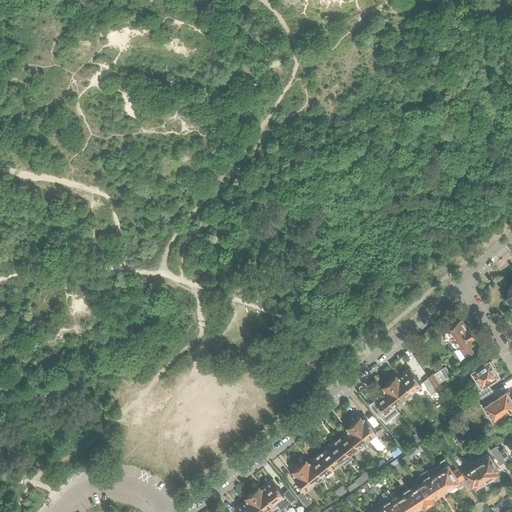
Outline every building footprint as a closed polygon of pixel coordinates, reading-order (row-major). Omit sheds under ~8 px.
[(467,342),(475,336),(468,325),(466,326),(463,322),(464,319),(458,317),(457,321),(446,328),(447,330),(446,331),(446,333),(447,334),(448,336),(449,336),(451,336),(453,340),(453,341),(452,343),(453,344),(454,346),(456,346),(457,346),(458,348),(452,352),(459,363),(474,353),(467,342)] [(487,383),(499,376),(498,373),(499,373),(495,367),(494,368),(490,361),(473,372),(474,374),(472,376),(477,383),(474,384),(477,388),(479,387),(480,388),(476,391),(481,399),(492,391),(489,385),(488,385),(487,383)] [(422,384),(409,368),(400,376),(413,391),(422,384)] [(446,379),(440,370),(434,374),(433,373),(427,376),(428,378),(435,387),(446,379)] [(413,391),(400,376),(400,375),(398,377),(397,376),(395,377),(393,376),(389,380),(404,399),(413,391)] [(437,391),(435,387),(428,378),(423,382),(432,395),(437,391)] [(404,399),(389,380),(384,383),(385,385),(383,387),(384,388),(382,390),(395,406),(404,399)] [(395,406),(382,390),(373,398),(386,413),(395,406)] [(511,398),(507,391),(496,399),(494,397),(496,396),(492,391),(481,399),(495,420),(500,417),(511,408),(511,398)] [(376,430),(364,416),(362,418),(361,416),(359,418),(357,417),(353,420),(368,439),(377,432),(379,434),(385,429),(382,425),(376,430)] [(368,439),(353,420),(349,424),(349,426),(347,427),(348,429),(346,431),(359,447),(359,446),(363,450),(366,448),(363,444),(368,439)] [(359,447),(346,431),(337,439),(350,454),(359,447)] [(408,439),(405,441),(406,443),(409,441),(412,444),(420,438),(417,435),(415,433),(408,439)] [(350,454),(337,439),(328,446),(341,461),(350,454)] [(341,461),(328,446),(319,453),(331,468),(341,461)] [(504,458),(497,446),(491,450),(500,465),(506,461),(504,458)] [(508,455),(503,448),(501,450),(498,446),(497,446),(504,458),(508,455)] [(331,468),(319,453),(311,460),(323,475),(331,468)] [(411,459),(408,454),(401,458),(405,463),(411,459)] [(496,470),(498,469),(489,455),(477,463),(488,482),(496,478),(494,476),(496,475),(496,474),(497,472),(496,471),(496,470)] [(393,467),(400,461),(398,458),(391,464),(393,467)] [(464,471),(461,466),(458,468),(454,471),(449,463),(448,463),(445,458),(439,462),(440,463),(435,466),(435,467),(438,470),(450,490),(456,486),(456,484),(467,476),(464,471)] [(323,475),(311,460),(310,460),(308,462),(307,460),(305,461),(303,461),(299,464),(314,483),(323,475)] [(488,482),(477,463),(464,471),(467,476),(472,485),(475,484),(475,485),(476,485),(478,486),(479,485),(480,484),(482,487),(488,482)] [(314,483),(299,464),(295,467),(295,470),(293,471),(294,473),(292,475),(305,490),(314,483)] [(450,490),(438,470),(435,467),(435,466),(430,470),(429,469),(424,472),(439,494),(442,492),(444,493),(450,490)] [(439,494),(424,472),(420,475),(421,476),(415,479),(418,483),(430,503),(436,499),(436,496),(439,494)] [(360,485),(369,478),(365,473),(356,480),(360,485)] [(377,489),(379,488),(373,479),(363,486),(367,491),(372,487),(377,489)] [(284,493),(273,480),(263,486),(279,506),(282,510),(290,503),(291,504),(298,499),(289,489),(284,493)] [(350,491),(359,486),(356,481),(348,487),(350,491)] [(430,503),(418,483),(413,486),(412,486),(407,489),(421,509),(430,503)] [(347,491),(343,485),(335,491),(340,497),(347,491)] [(279,506),(263,486),(261,488),(260,487),(258,488),(256,488),(252,491),(266,509),(271,505),(274,509),(279,506)] [(415,511),(421,509),(407,489),(403,492),(403,493),(398,496),(408,511),(415,511)] [(408,511),(398,496),(393,499),(387,490),(382,494),(387,502),(394,511),(408,511)] [(263,511),(266,509),(252,491),(248,494),(248,496),(246,498),(247,499),(245,501),(252,511),(263,511)] [(312,502),(303,491),(298,495),(307,506),(312,502)] [(358,497),(355,492),(347,497),(351,502),(358,497)] [(252,511),(245,501),(236,508),(238,511),(252,511)] [(394,511),(387,502),(383,505),(378,509),(380,511),(394,511)]
